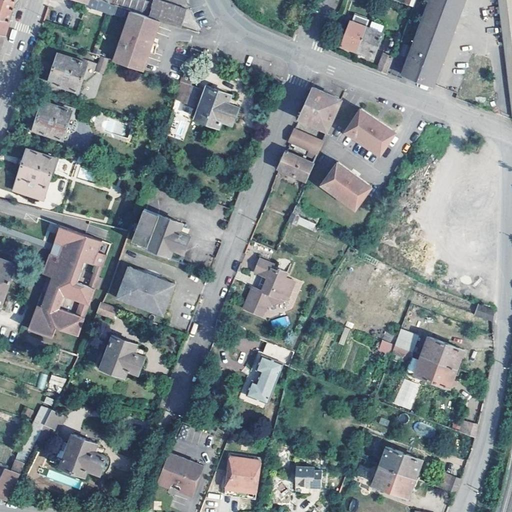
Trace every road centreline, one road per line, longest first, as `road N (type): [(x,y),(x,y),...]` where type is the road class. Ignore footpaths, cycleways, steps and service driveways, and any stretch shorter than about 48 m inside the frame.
road 1 (residential): [(307,59),(173,413)]
road 2 (residential): [(463,511),(498,387),(511,186)]
road 3 (residential): [(307,59),(511,135)]
